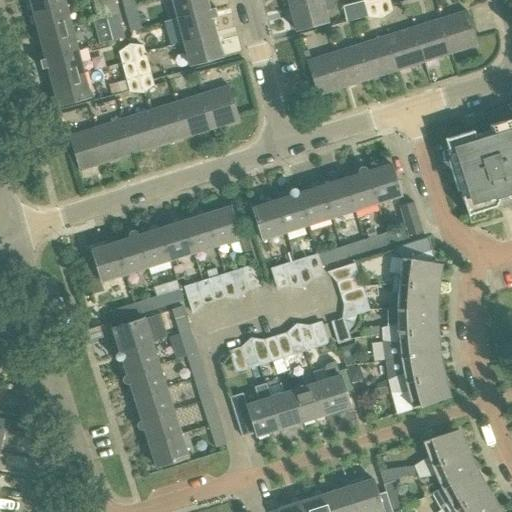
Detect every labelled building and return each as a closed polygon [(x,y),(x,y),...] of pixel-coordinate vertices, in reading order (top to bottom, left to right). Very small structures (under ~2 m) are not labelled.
[(29,0),(33,11),(66,3),(65,0),(29,0)] [(106,17),(118,13),(114,0),(92,0),(97,19),(106,16),(106,17)] [(208,10),(208,9),(205,0),(170,0),(175,18),(208,10)] [(312,0),(288,6),(295,30),(327,22),(325,11),(332,9),(338,0),(337,0),(312,0)] [(392,11),(389,0),(383,0),(376,2),(381,19),(392,11)] [(376,2),(364,5),(368,17),(381,19),(376,2)] [(39,35),(72,26),(66,3),(33,11),(39,35)] [(135,4),(123,7),(129,31),(142,28),(141,27),(138,12),(135,4)] [(181,41),(214,33),(211,18),(217,17),(215,8),(208,9),(208,10),(175,18),(181,41)] [(451,54),(478,45),(467,10),(440,19),(451,54)] [(125,38),(118,13),(106,17),(112,41),(125,38)] [(424,62),(451,54),(440,19),(413,27),(424,62)] [(45,58),(79,49),(72,26),(39,35),(45,58)] [(397,70),(424,62),(413,27),(386,36),(397,70)] [(214,33),(181,41),(188,65),(221,57),(214,33)] [(370,79),(397,70),(386,36),(360,44),(370,79)] [(228,45),(233,59),(250,53),(245,39),(228,45)] [(121,62),(134,59),(129,43),(118,51),(121,62)] [(142,45),(129,43),(134,59),(146,56),(145,50),(143,45),(142,45)] [(344,87),(370,79),(360,44),(333,53),(344,87)] [(52,81),(85,72),(79,49),(45,58),(39,59),(41,69),(48,67),(52,81)] [(316,96),(344,87),(333,53),(305,61),(316,96)] [(138,75),(150,72),(146,56),(134,59),(138,75)] [(125,78),(138,75),(134,59),(121,62),(125,78)] [(85,72),(52,81),(55,95),(49,97),(51,106),(58,105),(91,96),(85,72)] [(154,85),(150,72),(138,75),(143,93),(154,85)] [(138,75),(125,78),(129,92),(143,93),(138,75)] [(211,129),(239,121),(228,86),(201,94),(211,129)] [(185,138),(211,129),(201,94),(174,103),(185,138)] [(511,102),(485,113),(485,115),(486,115),(491,130),(475,135),(473,130),(447,138),(445,138),(451,158),(448,159),(457,190),(460,189),(468,215),(470,214),(470,213),(495,205),(497,202),(501,204),(509,202),(511,198),(511,102)] [(159,146),(185,138),(174,103),(148,111),(159,146)] [(132,154),(159,146),(148,111),(121,119),(132,154)] [(106,162),(132,154),(121,119),(95,127),(106,162)] [(79,171),(106,162),(95,127),(68,136),(79,171)] [(366,169),(377,203),(401,196),(390,163),(368,170),(367,169),(366,169)] [(366,169),(367,169),(366,167),(365,166),(363,166),(362,166),(360,167),(359,167),(358,168),(358,170),(358,172),(358,173),(344,178),(354,211),(377,203),(366,169)] [(331,218),(354,211),(344,178),(321,185),(331,218)] [(308,225),(331,218),(321,185),(299,192),(298,189),(297,189),(308,225)] [(297,189),(295,188),(292,188),(291,188),(290,189),(289,191),(289,192),(289,193),(289,195),(275,200),(285,233),(308,225),(297,189)] [(262,240),(285,233),(275,200),(251,208),(262,240)] [(389,243),(408,237),(423,232),(414,201),(399,206),(405,225),(386,231),(389,243)] [(206,214),(216,246),(239,238),(229,206),(206,214)] [(193,253),(216,246),(206,214),(183,221),(193,253)] [(170,260),(193,253),(183,221),(160,228),(170,260)] [(147,267),(170,260),(160,228),(138,235),(137,233),(137,232),(136,232),(147,267)] [(136,232),(137,232),(136,231),(134,230),(132,230),(131,230),(130,231),(128,233),(128,235),(128,238),(114,242),(124,274),(147,267),(136,232)] [(386,231),(363,238),(367,251),(389,243),(386,231)] [(367,251),(363,238),(340,246),(344,258),(367,251)] [(101,282),(124,274),(114,242),(91,250),(92,254),(80,257),(92,294),(104,291),(101,282)] [(340,246),(318,253),(322,266),(344,258),(340,246)] [(436,287),(439,265),(435,264),(430,250),(402,259),(400,275),(396,274),(393,275),(392,283),(436,287)] [(325,276),(322,266),(318,253),(294,261),(302,288),(312,280),(325,276)] [(289,287),(302,288),(294,261),(270,268),(277,290),(289,287)] [(361,287),(362,287),(354,263),(326,272),(336,282),(340,294),(361,287)] [(239,299),(248,290),(261,286),(254,264),(230,271),(239,299)] [(225,298),(239,299),(230,271),(207,279),(214,301),(225,298)] [(203,305),(214,301),(207,279),(183,286),(192,315),(203,305)] [(435,309),(436,287),(392,283),(392,292),(394,293),(398,293),(397,309),(435,309)] [(342,318),(344,318),(370,310),(362,287),(361,287),(340,294),(343,305),(342,318)] [(180,288),(156,296),(160,308),(184,300),(180,288)] [(156,296),(133,303),(137,315),(160,308),(156,296)] [(137,315),(133,303),(110,310),(114,323),(137,315)] [(171,309),(179,333),(191,329),(183,305),(171,309)] [(435,331),(435,309),(397,309),(386,309),(387,326),(381,328),(381,335),(435,331)] [(116,352),(152,341),(144,318),(112,328),(119,350),(116,352)] [(351,340),(344,318),(342,318),(330,321),(337,344),(351,340)] [(296,323),(305,351),(328,344),(322,321),(309,325),(296,323)] [(305,351),(296,323),(286,332),(275,336),(279,347),(282,358),(305,351)] [(198,352),(191,329),(179,333),(168,337),(175,359),(186,356),(198,352)] [(401,358),(438,353),(435,331),(381,335),(382,342),(395,343),(399,343),(401,358)] [(282,358),(279,347),(275,336),(263,339),(250,338),(259,365),(282,358)] [(259,365),(250,338),(240,346),(228,350),(235,373),(259,365)] [(124,375),(159,364),(152,341),(116,352),(115,353),(115,354),(115,356),(115,357),(115,358),(115,359),(116,360),(117,361),(123,363),(126,373),(124,375)] [(353,343),(339,348),(343,360),(353,357),(357,356),(353,343)] [(205,375),(198,352),(186,356),(193,379),(205,375)] [(389,387),(442,374),(438,353),(401,358),(404,374),(399,374),(387,380),(389,387)] [(350,406),(340,374),(335,360),(326,363),(324,368),(327,378),(316,381),(326,413),(350,406)] [(134,397),(166,387),(159,364),(124,375),(123,376),(122,378),(122,379),(122,381),(123,382),(124,383),(126,384),(130,384),(134,397)] [(345,370),(349,382),(361,378),(357,366),(345,370)] [(448,396),(442,374),(389,387),(390,393),(396,393),(401,412),(412,409),(412,408),(448,396)] [(212,398),(205,375),(193,379),(200,402),(212,398)] [(303,421),(326,413),(316,381),(293,389),(303,421)] [(281,428),(267,387),(266,383),(254,387),(258,400),(248,403),(245,396),(232,400),(242,431),(254,427),(257,436),(281,428)] [(303,421),(293,389),(283,392),(281,383),(267,387),(281,428),(303,421)] [(138,421),(173,410),(166,387),(134,397),(141,419),(138,421)] [(220,421),(212,398),(200,402),(208,424),(220,421)] [(148,443),(180,433),(173,410),(138,421),(137,422),(137,424),(136,425),(137,427),(139,429),(145,432),(148,443)] [(227,444),(220,421),(208,424),(215,448),(227,444)] [(416,472),(467,452),(459,430),(423,442),(428,457),(424,459),(414,467),(416,472)] [(156,466),(188,456),(180,433),(148,443),(156,466)] [(442,489),(476,471),(467,452),(416,472),(419,479),(432,476),(436,474),(442,489)] [(384,484),(394,480),(396,479),(416,472),(414,467),(389,470),(380,473),(384,484)] [(450,511),(486,490),(476,471),(442,489),(431,494),(440,510),(437,511),(450,511)] [(349,486),(356,511),(378,511),(383,511),(373,479),(349,486)] [(391,511),(395,511),(403,508),(394,480),(383,484),(391,511)] [(331,511),(356,511),(349,486),(326,493),(331,511)] [(493,511),(498,509),(486,490),(450,511),(493,511)] [(306,511),(331,511),(326,493),(303,500),(306,511)] [(306,511),(303,500),(279,508),(280,511),(306,511)]
